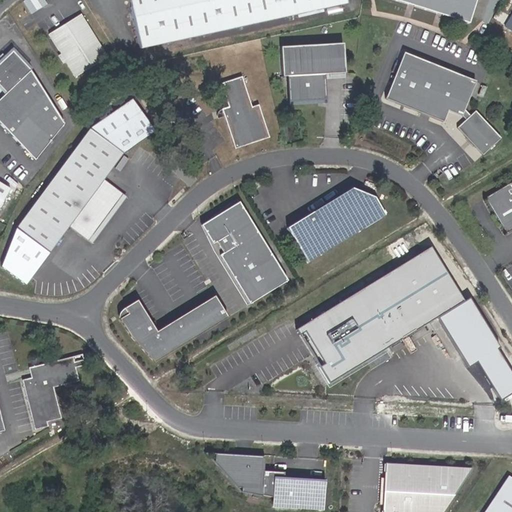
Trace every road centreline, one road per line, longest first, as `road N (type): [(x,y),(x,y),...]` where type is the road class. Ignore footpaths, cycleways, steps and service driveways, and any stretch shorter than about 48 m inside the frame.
road 1 (unclassified): [(511,316),(411,182),(344,156),(272,157),(225,175),(80,315)]
road 2 (unclassified): [(80,315),(173,416),(202,427),(511,441)]
road 3 (unknown): [(362,511),(370,396),(384,375),(405,365),(467,369),(481,381),(482,440)]
road 4 (unknown): [(411,182),(443,147),(431,127),(383,96),(401,44),(480,72),(492,95)]
